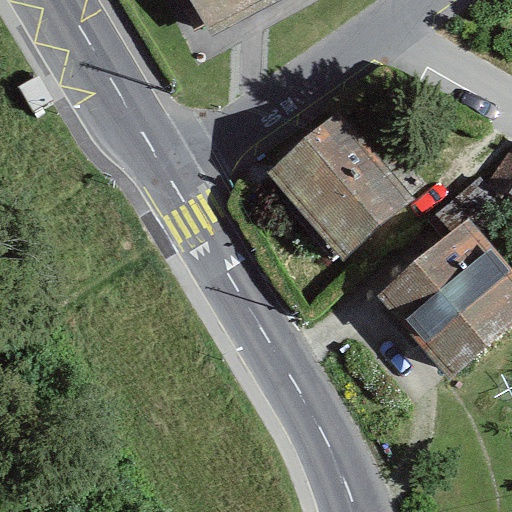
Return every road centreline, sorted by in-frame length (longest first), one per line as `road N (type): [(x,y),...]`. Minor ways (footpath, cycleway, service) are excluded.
road 1 (tertiary): [(358,511),(326,438),(169,172)]
road 2 (residential): [(169,172),(387,23)]
road 3 (tertiary): [(169,172),(65,0)]
road 4 (residential): [(387,23),(511,95)]
